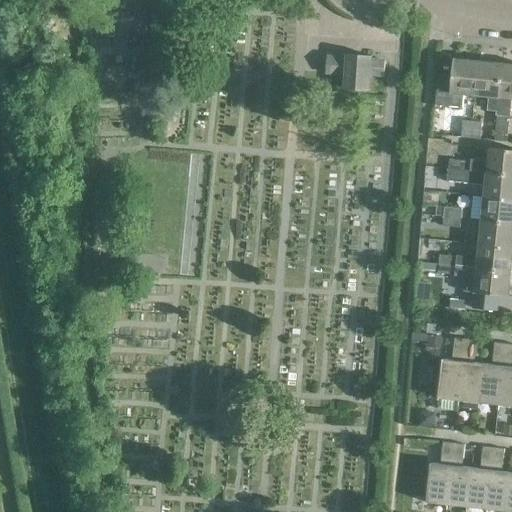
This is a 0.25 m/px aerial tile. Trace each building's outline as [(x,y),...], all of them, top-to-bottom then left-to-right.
[(383,77),(384,62),(369,61),(370,57),(347,55),(347,60),(325,58),(324,74),(345,75),(344,90),(367,92),(368,76),(383,77)] [(473,97),(477,62),(453,60),(451,78),(437,76),(434,106),(462,109),(463,96),(473,97)] [(501,65),(477,62),(473,97),(488,99),(486,112),(496,113),(501,65)] [(511,65),(501,65),(496,113),(496,117),(494,142),(506,143),(510,100),(511,100),(511,65)] [(439,141),(442,111),(432,110),(429,139),(439,141)] [(469,140),(470,124),(462,123),(460,139),(469,140)] [(479,141),(480,125),(470,124),(469,140),(479,141)] [(448,161),(447,171),(511,177),(511,152),(487,150),(486,163),(469,161),(469,163),(448,161)] [(511,177),(447,171),(445,180),(484,184),(483,199),(511,201),(511,177)] [(511,201),(483,199),(480,223),(511,225),(511,201)] [(444,210),(443,219),(460,220),(461,211),(444,210)] [(443,219),(442,229),(460,230),(460,220),(443,219)] [(511,225),(480,223),(478,246),(511,249),(511,225)] [(438,257),(437,267),(510,274),(511,257),(511,249),(478,246),(476,259),(455,257),(455,258),(438,257)] [(420,265),(420,272),(437,273),(437,267),(420,265)] [(510,274),(437,267),(437,273),(436,276),(453,277),(453,278),(465,279),(463,294),(473,295),(508,298),(510,274)] [(421,283),(419,300),(430,301),(431,284),(421,283)] [(473,295),(471,311),(497,313),(499,297),(473,295)] [(455,299),(454,309),(467,311),(468,300),(455,299)] [(428,337),(428,348),(440,349),(441,338),(428,337)] [(454,340),(453,356),(464,357),(465,341),(454,340)] [(465,341),(464,357),(474,358),(476,342),(465,341)] [(495,344),(493,360),(503,361),(505,346),(495,344)] [(511,346),(505,346),(503,361),(511,362),(511,346)] [(442,361),(438,400),(458,403),(463,363),(452,362),(442,361)] [(463,363),(458,403),(478,405),(483,366),(474,365),(463,363)] [(483,366),(478,405),(498,407),(502,368),(492,367),(483,366)] [(511,368),(502,368),(498,407),(511,408),(511,368)] [(420,411),(419,427),(434,428),(435,413),(420,411)] [(443,445),(441,460),(452,461),(454,446),(443,445)] [(454,446),(452,461),(463,462),(465,447),(454,446)] [(483,449),(481,464),(492,466),(494,450),(483,449)] [(494,450),(492,466),(503,467),(504,451),(494,450)] [(431,465),(426,504),(447,506),(452,467),(440,466),(431,465)] [(452,467),(447,506),(467,509),(471,470),(462,469),(452,467)] [(471,470),(467,509),(487,511),(491,472),(480,471),(471,470)] [(491,472),(487,511),(497,511),(506,511),(511,474),(502,473),(491,472)]
